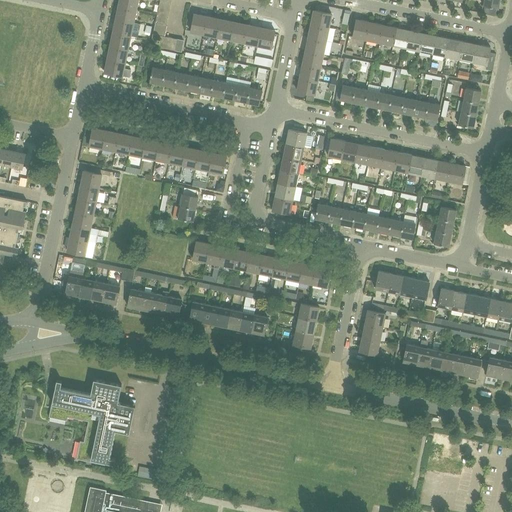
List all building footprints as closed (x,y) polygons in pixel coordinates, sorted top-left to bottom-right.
[(136,9),(138,0),(119,0),(118,5),(136,9)] [(498,9),(500,0),(484,0),(483,6),(484,6),(495,8),(498,9)] [(170,11),(171,4),(160,1),(158,8),(170,11)] [(134,22),(136,9),(118,5),(116,19),(134,22)] [(495,8),(484,6),(483,13),(494,15),(495,8)] [(158,8),(157,15),(169,18),(170,11),(158,8)] [(311,24),(329,27),(332,14),(314,10),(311,24)] [(350,14),(344,12),(342,23),(348,25),(348,22),(350,14)] [(204,34),(208,16),(194,13),(191,31),(204,34)] [(157,15),(155,22),(167,25),(169,18),(157,15)] [(218,37),(221,19),(208,16),(204,34),(218,37)] [(131,36),(134,22),(116,19),(113,32),(131,36)] [(231,40),(235,22),(221,19),(218,37),(231,40)] [(366,40),(370,22),(356,19),(353,37),(366,40)] [(165,36),(167,25),(155,22),(153,34),(165,36)] [(244,43),(248,25),(235,22),(231,40),(244,43)] [(380,42),(383,24),(370,22),(366,40),(380,42)] [(326,41),(329,27),(311,24),(308,37),(326,41)] [(393,45),(397,27),(383,24),(380,42),(393,45)] [(257,45),(261,27),(248,25),(244,43),(257,45)] [(261,27),(257,45),(271,48),(275,30),(261,27)] [(406,48),(410,30),(397,27),(393,45),(406,48)] [(420,51),(423,33),(410,30),(406,48),(420,51)] [(128,49),(131,36),(113,32),(110,45),(128,49)] [(433,54),(437,36),(423,33),(420,51),(433,54)] [(177,39),(165,36),(153,34),(151,41),(157,42),(157,46),(175,50),(177,39)] [(446,56),(450,38),(437,36),(433,54),(446,56)] [(323,54),(326,41),(308,37),(305,50),(323,54)] [(460,59),(463,41),(450,38),(446,56),(460,59)] [(177,39),(175,50),(181,51),(184,40),(177,39)] [(473,62),(477,44),(463,41),(460,59),(473,62)] [(477,44),(473,62),(486,65),(490,47),(477,44)] [(125,62),(128,49),(110,45),(107,59),(125,62)] [(320,67),(323,54),(305,50),(302,64),(320,67)] [(122,76),(125,62),(107,59),(104,72),(122,76)] [(318,81),(320,67),(302,64),(300,77),(318,81)] [(162,84),(165,70),(152,67),(149,82),(162,84)] [(174,87),(177,72),(165,70),(162,84),(174,87)] [(186,90),(189,75),(177,72),(174,87),(186,90)] [(198,92),(201,77),(189,75),(186,90),(198,92)] [(210,95),(213,80),(201,77),(198,92),(210,95)] [(315,94),(318,81),(300,77),(297,90),(315,94)] [(222,97),(226,82),(213,80),(210,95),(222,97)] [(235,100),(238,85),(226,82),(222,97),(235,100)] [(247,102),(250,87),(238,85),(235,100),(247,102)] [(352,102),(355,87),(342,85),(339,99),(352,102)] [(250,87),(247,102),(259,105),(262,90),(250,87)] [(364,104),(367,90),(355,87),(352,102),(364,104)] [(464,100),(479,103),(481,90),(466,87),(464,100)] [(376,107),(379,92),(367,90),(364,104),(376,107)] [(388,110),(391,95),(379,92),(376,107),(388,110)] [(400,112),(404,97),(391,95),(388,110),(400,112)] [(413,115),(416,100),(404,97),(400,112),(413,115)] [(425,117),(428,102),(416,100),(413,115),(425,117)] [(476,115),(479,103),(464,100),(461,112),(476,115)] [(428,102),(425,117),(437,120),(440,105),(428,102)] [(473,127),(476,115),(461,112),(458,124),(473,127)] [(103,148),(107,130),(93,127),(89,145),(103,148)] [(286,142),(304,146),(306,132),(289,129),(286,142)] [(116,151),(120,133),(107,130),(103,148),(116,151)] [(130,154),(133,136),(120,133),(116,151),(130,154)] [(325,136),(318,135),(315,148),(322,150),(325,136)] [(143,157),(147,139),(133,136),(130,154),(143,157)] [(341,159),(345,141),(332,138),(328,156),(341,159)] [(157,159),(160,141),(147,139),(143,157),(157,159)] [(170,162),(173,144),(160,141),(157,159),(170,162)] [(355,161),(359,143),(345,141),(341,159),(355,161)] [(301,159),(304,146),(286,142),(283,156),(301,159)] [(368,164),(372,146),(359,143),(355,161),(368,164)] [(183,165),(187,147),(173,144),(170,162),(183,165)] [(381,167),(385,149),(372,146),(368,164),(381,167)] [(196,168),(200,150),(187,147),(183,165),(196,168)] [(12,167),(15,151),(5,149),(1,165),(12,167)] [(395,170),(399,152),(385,149),(381,167),(395,170)] [(210,170),(213,152),(200,150),(196,168),(210,170)] [(15,151),(12,167),(23,169),(26,153),(15,151)] [(213,152),(210,170),(223,173),(227,155),(213,152)] [(408,172),(412,154),(399,152),(395,170),(408,172)] [(421,175),(425,157),(412,154),(408,172),(421,175)] [(298,173),(301,159),(283,156),(280,169),(298,173)] [(435,178),(438,160),(425,157),(421,175),(435,178)] [(448,181),(452,163),(438,160),(435,178),(448,181)] [(452,163),(448,181),(462,184),(465,165),(452,163)] [(311,171),(310,175),(315,176),(316,176),(317,172),(318,168),(316,168),(311,167),(311,171)] [(296,186),(298,173),(280,169),(278,182),(296,186)] [(99,188),(102,174),(84,170),(81,184),(99,188)] [(293,199),(296,186),(278,182),(275,196),(293,199)] [(96,201),(99,188),(81,184),(78,197),(96,201)] [(181,205),(196,208),(198,196),(183,193),(181,205)] [(0,253),(0,251),(17,255),(19,246),(18,245),(21,228),(23,228),(27,211),(25,210),(27,201),(0,195),(0,253)] [(108,203),(114,205),(116,199),(116,197),(110,196),(109,199),(108,203)] [(290,213),(293,199),(275,196),(272,209),(290,213)] [(94,214),(96,201),(78,197),(76,210),(94,214)] [(327,221),(330,206),(318,203),(315,218),(327,221)] [(193,221),(196,208),(181,205),(178,218),(193,221)] [(339,223),(343,208),(330,206),(327,221),(339,223)] [(439,218),(454,221),(456,209),(441,206),(439,218)] [(352,226),(355,211),(343,208),(339,223),(352,226)] [(91,227),(94,214),(76,210),(73,224),(91,227)] [(364,228),(367,213),(355,211),(352,226),(364,228)] [(376,231),(379,216),(367,213),(364,228),(376,231)] [(388,233),(391,218),(379,216),(376,231),(388,233)] [(400,236),(403,221),(391,218),(388,233),(400,236)] [(451,234),(454,221),(439,218),(436,231),(451,234)] [(403,221),(400,236),(413,239),(416,224),(403,221)] [(88,241),(91,227),(73,224),(70,237),(88,241)] [(449,246),(451,234),(436,231),(434,243),(449,246)] [(85,254),(88,241),(70,237),(67,251),(85,254)] [(207,261),(210,243),(196,240),(193,258),(207,261)] [(220,264),(224,246),(210,243),(207,261),(220,264)] [(233,267),(237,249),(224,246),(220,264),(233,267)] [(247,270),(250,252),(237,249),(233,267),(247,270)] [(260,273),(264,255),(250,252),(247,270),(260,273)] [(273,275),(277,257),(264,255),(260,273),(273,275)] [(286,278),(290,260),(277,257),(273,275),(286,278)] [(300,281),(304,263),(290,260),(286,278),(300,281)] [(313,284),(317,266),(304,263),(300,281),(313,284)] [(128,273),(129,269),(110,265),(109,269),(128,273)] [(317,266),(313,284),(323,286),(320,298),(327,299),(330,287),(326,287),(330,269),(317,266)] [(148,277),(149,273),(129,269),(128,273),(148,277)] [(388,291),(392,273),(379,271),(375,288),(388,291)] [(400,294),(404,276),(392,273),(388,291),(400,294)] [(79,296),(82,278),(69,275),(66,293),(79,296)] [(412,296),(416,278),(404,276),(400,294),(412,296)] [(91,298),(95,280),(82,278),(79,296),(91,298)] [(416,278),(412,296),(425,299),(429,281),(416,278)] [(103,301),(107,283),(95,280),(91,298),(103,301)] [(107,283),(103,301),(116,303),(120,286),(107,283)] [(157,293),(151,292),(152,288),(146,287),(145,291),(141,309),(153,311),(157,293)] [(141,309),(145,291),(131,288),(128,306),(141,309)] [(451,308),(455,290),(441,288),(438,305),(451,308)] [(463,311),(467,293),(455,290),(451,308),(463,311)] [(165,314),(168,296),(169,292),(163,291),(162,295),(157,293),(153,311),(165,314)] [(475,313),(479,295),(467,293),(463,311),(475,313)] [(487,316),(491,298),(479,295),(475,313),(487,316)] [(168,296),(165,314),(178,316),(182,299),(168,296)] [(499,318),(502,300),(491,298),(487,316),(499,318)] [(511,302),(502,300),(499,318),(511,321),(511,320),(511,302)] [(203,322),(207,304),(193,301),(190,319),(203,322)] [(298,317),(316,321),(319,307),(301,303),(298,317)] [(215,324),(219,306),(207,304),(203,322),(215,324)] [(227,327),(231,309),(219,306),(215,324),(227,327)] [(428,321),(430,310),(425,308),(423,313),(409,310),(408,315),(423,318),(422,320),(428,321)] [(239,329),(243,311),(231,309),(227,327),(239,329)] [(365,323),(383,327),(386,313),(368,310),(365,323)] [(447,325),(448,321),(434,318),(436,311),(430,310),(428,321),(447,325)] [(251,332),(254,314),(243,311),(239,329),(251,332)] [(254,314),(251,332),(264,334),(268,317),(254,314)] [(314,334),(316,321),(298,317),(296,330),(314,334)] [(380,340),(383,327),(365,323),(362,336),(380,340)] [(511,338),(511,326),(511,327),(511,334),(496,331),(495,335),(511,338)] [(311,347),(314,334),(296,330),(293,344),(311,347)] [(275,340),(275,342),(281,344),(281,342),(283,336),(279,335),(276,335),(275,340)] [(377,354),(380,340),(362,336),(359,350),(377,354)] [(432,349),(427,348),(428,341),(421,339),(420,346),(416,364),(428,367),(432,349)] [(416,364),(420,346),(407,343),(403,361),(416,364)] [(440,369),(444,351),(432,349),(428,367),(440,369)] [(452,372),(456,354),(444,351),(440,369),(452,372)] [(464,374),(468,356),(456,354),(452,372),(464,374)] [(476,379),(477,377),(481,359),(468,356),(464,374),(470,375),(469,378),(476,379)] [(499,377),(503,360),(490,357),(486,374),(499,377)] [(511,380),(511,376),(511,361),(503,360),(499,377),(511,380)] [(110,457),(115,430),(129,433),(133,418),(134,412),(135,405),(122,402),(118,401),(119,395),(122,384),(94,378),(91,392),(61,386),(62,380),(57,379),(55,385),(49,417),(67,421),(68,417),(88,421),(84,441),(80,440),(76,459),(105,465),(105,462),(114,464),(115,458),(110,457)] [(12,448),(15,449),(17,441),(9,439),(9,440),(8,447),(12,448)] [(432,444),(429,455),(440,458),(443,446),(432,444)] [(145,467),(140,466),(138,476),(158,480),(159,480),(161,470),(145,467)] [(160,511),(162,505),(148,502),(148,501),(147,501),(147,502),(129,498),(129,497),(106,492),(106,489),(90,486),(90,487),(91,487),(86,511),(160,511)]
